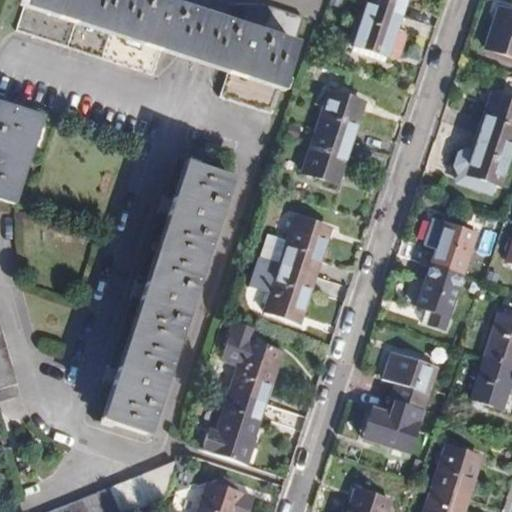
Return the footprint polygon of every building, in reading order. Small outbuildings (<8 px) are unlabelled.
[(29,0),(18,36),(157,82),(166,54),(198,64),(230,75),(221,102),(274,120),(306,23),(269,12),(266,21),(251,16),(243,34),(211,24),(180,13),(183,0),(29,0)] [(371,0),(369,7),(402,18),(405,9),(408,0),(371,0)] [(408,0),(405,9),(413,11),(419,8),(421,0),(408,0)] [(397,33),(402,18),(369,7),(356,47),(382,56),(384,48),(391,51),(397,33)] [(498,16),(486,51),(511,59),(511,11),(507,9),(505,18),(498,16)] [(409,37),(397,33),(391,51),(384,48),(382,56),(400,63),(409,37)] [(319,136),(351,147),(362,113),(355,111),(357,102),(333,94),(319,136)] [(498,106),(500,99),(493,97),(490,104),(498,106)] [(490,104),(479,139),(511,149),(511,102),(500,99),(498,106),(490,104)] [(40,124),(0,110),(0,204),(12,208),(40,124)] [(341,178),(351,147),(319,136),(306,175),(331,184),(333,176),(341,178)] [(511,152),(511,149),(479,139),(472,158),(465,178),(501,189),(511,152)] [(465,178),(472,158),(464,155),(457,160),(453,172),(455,180),(459,182),(457,187),(492,197),(494,192),(499,194),(501,189),(465,178)] [(231,184),(192,171),(110,426),(150,439),(231,184)] [(282,266),(314,277),(328,237),(321,235),(323,228),(298,220),(290,244),(282,266)] [(436,254),(431,270),(462,280),(476,239),(432,224),(424,249),(436,254)] [(266,236),(259,258),(282,266),(290,244),(266,236)] [(302,315),(314,277),(282,266),(267,313),(292,320),(294,313),(302,315)] [(462,280),(431,270),(417,311),(434,317),(432,326),(445,331),(462,280)] [(482,360),(511,369),(511,322),(496,318),(482,360)] [(0,392),(14,389),(0,334),(0,392)] [(233,394),(265,404),(276,371),(269,368),(271,362),(246,355),(233,394)] [(395,389),(390,404),(421,414),(435,373),(389,359),(381,384),(395,389)] [(499,411),(511,373),(511,369),(482,360),(468,402),(499,411)] [(255,437),(265,404),(233,394),(219,434),(244,442),(247,434),(255,437)] [(421,414),(390,404),(377,443),(407,454),(421,414)] [(433,492),(465,503),(476,469),(469,467),(471,459),(446,450),(433,492)] [(144,511),(163,505),(176,463),(45,511),(144,511)] [(209,486),(209,488),(235,496),(233,503),(240,505),(237,511),(250,511),(255,500),(237,494),(235,485),(223,481),(215,488),(209,486)] [(200,511),(237,511),(240,505),(233,503),(235,496),(209,488),(200,511)] [(462,511),(465,503),(433,492),(425,511),(462,511)] [(354,500),(349,511),(385,511),(388,505),(362,496),(360,503),(354,500)] [(173,511),(178,501),(163,505),(159,511),(173,511)]
